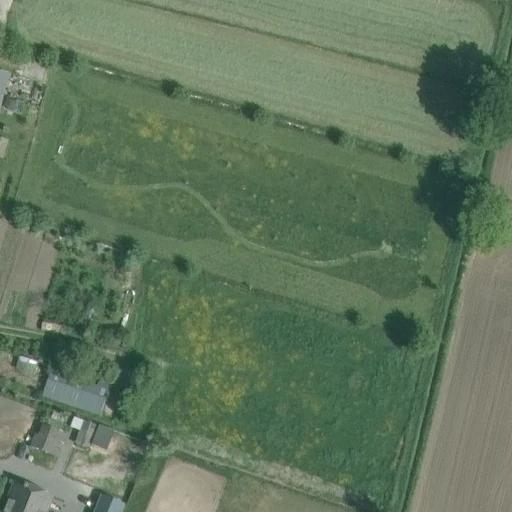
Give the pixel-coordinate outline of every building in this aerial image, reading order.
[(8,75),(0,72),(0,107),(0,108),(8,75)] [(7,98),(5,104),(9,111),(14,113),(17,101),(7,98)] [(20,358),(17,369),(33,374),(37,363),(20,358)] [(51,372),(43,396),(100,415),(110,386),(100,382),(98,388),(51,372)] [(34,434),(28,447),(32,448),(52,457),(58,442),(64,445),(68,435),(42,424),(41,426),(37,435),(34,434)] [(97,430),(83,425),(75,448),(89,453),(97,430)] [(114,436),(98,430),(91,450),(106,456),(114,436)] [(41,511),(38,510),(44,495),(16,483),(4,511),(41,511)] [(101,495),(93,511),(122,511),(126,505),(101,495)]
